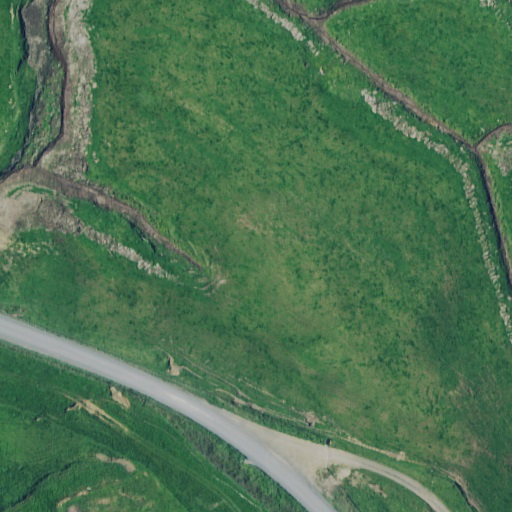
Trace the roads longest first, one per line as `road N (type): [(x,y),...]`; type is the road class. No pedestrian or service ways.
road 1 (unclassified): [(327,511),(255,441),(175,398),(0,330)]
road 2 (track): [(461,511),(361,453),(255,441)]
